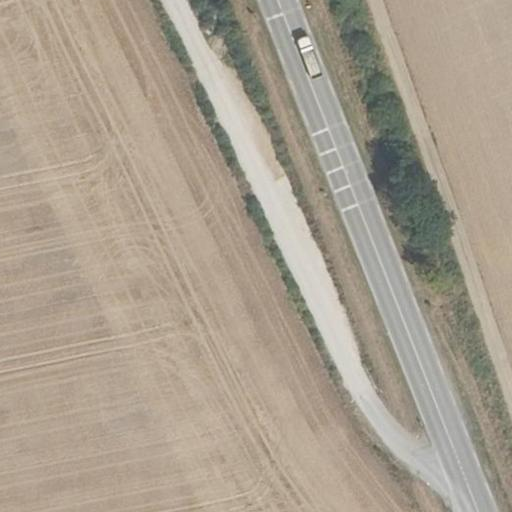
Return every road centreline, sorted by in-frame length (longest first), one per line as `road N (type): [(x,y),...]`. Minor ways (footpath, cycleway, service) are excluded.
road 1 (secondary): [(276,0),(477,511)]
road 2 (track): [(169,0),(352,396),(389,446)]
road 3 (track): [(511,391),(375,0)]
